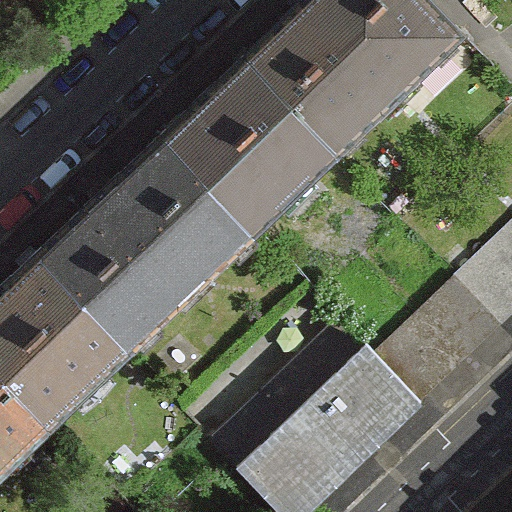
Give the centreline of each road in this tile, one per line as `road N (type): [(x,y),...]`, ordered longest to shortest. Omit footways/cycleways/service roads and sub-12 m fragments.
road 1 (residential): [(0,185),(190,0)]
road 2 (residential): [(397,511),(511,401)]
